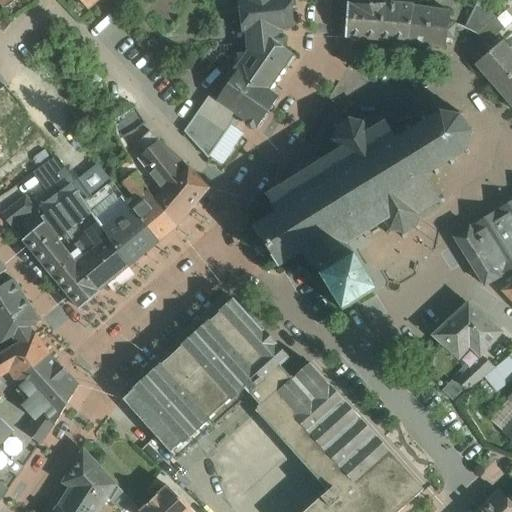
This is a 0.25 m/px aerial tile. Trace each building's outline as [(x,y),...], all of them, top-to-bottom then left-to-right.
[(0,0),(0,3),(4,9),(14,0),(0,0)] [(79,0),(89,10),(100,0),(79,0)] [(241,0),(239,1),(242,32),(246,32),(248,52),(284,48),(282,29),(294,27),(291,0),(241,0)] [(393,2),(373,5),(348,4),(347,4),(345,30),(345,38),(408,43),(413,6),(413,5),(393,2)] [(494,16),(475,5),(465,27),(477,34),(496,17),(494,16)] [(451,11),(413,6),(408,43),(446,46),(447,36),(449,21),(451,11)] [(505,28),(496,17),(477,34),(486,44),(505,28)] [(474,65),(493,87),(511,71),(511,50),(503,40),(474,65)] [(242,67),(238,64),(231,74),(234,76),(217,98),(210,92),(183,131),(206,157),(234,114),(257,129),(278,97),(269,90),(286,66),(289,68),(296,57),(284,48),(248,52),(251,54),(242,67)] [(217,61),(206,53),(198,65),(209,72),(217,61)] [(511,71),(493,87),(511,108),(511,71)] [(9,84),(0,90),(0,106),(15,94),(9,84)] [(100,100),(83,111),(88,120),(106,109),(100,100)] [(135,107),(114,120),(118,135),(119,139),(137,129),(136,128),(142,124),(141,123),(135,107)] [(384,119),(383,123),(369,132),(364,124),(367,120),(364,118),(361,122),(352,120),(351,115),(347,116),(348,121),(339,126),(335,123),(333,126),(337,129),(335,139),(330,139),(331,143),(336,142),(341,151),(323,162),(319,156),(316,158),(320,164),(303,174),(299,169),(296,171),(299,176),(282,187),(279,181),(276,183),(279,189),(268,196),(278,213),(255,228),(261,238),(262,238),(273,255),(273,256),(279,267),(303,252),(312,266),(316,264),(323,274),(321,275),(343,311),(377,290),(355,254),(353,255),(347,244),(364,234),(367,239),(370,237),(367,232),(380,224),(384,229),(388,227),(389,229),(386,233),(389,235),(392,231),(402,233),(403,238),(407,238),(406,233),(414,227),(418,230),(421,227),(416,224),(418,215),(423,214),(423,212),(438,202),(444,203),(445,200),(438,198),(424,176),(433,171),(436,175),(439,173),(436,168),(448,161),(451,165),(454,163),(452,159),(463,152),(467,155),(470,152),(465,149),(469,134),(474,133),(473,129),(468,130),(460,118),(463,114),(460,111),(456,116),(442,113),(441,108),(437,109),(438,114),(427,121),(425,116),(421,119),(424,123),(412,130),(409,126),(406,128),(408,133),(398,139),(395,135),(394,136),(387,124),(388,120),(384,119)] [(0,150),(2,149),(34,123),(25,109),(1,126),(0,124),(0,150)] [(209,189),(180,158),(152,132),(139,144),(147,152),(138,160),(164,193),(155,201),(154,202),(177,226),(209,189)] [(79,145),(63,155),(70,165),(86,154),(79,145)] [(109,183),(86,154),(70,165),(63,170),(67,179),(72,186),(73,185),(78,192),(102,229),(130,206),(112,180),(109,183)] [(55,157),(35,171),(44,184),(63,170),(55,157)] [(131,160),(114,174),(122,185),(124,183),(124,182),(138,171),(131,160)] [(63,170),(44,184),(55,198),(72,186),(67,179),(63,170)] [(177,226),(154,202),(155,201),(138,171),(124,182),(124,183),(138,200),(130,206),(159,242),(177,226)] [(129,267),(102,229),(78,192),(73,185),(72,186),(55,198),(38,210),(37,211),(45,222),(57,238),(58,239),(67,232),(79,249),(70,256),(99,292),(129,267)] [(26,195),(1,214),(12,227),(19,222),(36,209),(26,195)] [(511,201),(471,226),(500,275),(511,267),(511,201)] [(159,242),(130,206),(102,229),(129,267),(159,242)] [(38,210),(36,209),(19,222),(29,235),(45,222),(37,211),(38,210)] [(23,240),(51,275),(70,256),(58,239),(57,238),(45,222),(29,235),(23,240)] [(500,275),(471,226),(454,238),(484,286),(501,276),(500,275)] [(99,292),(70,256),(51,275),(80,310),(99,292)] [(14,279),(0,288),(0,340),(2,343),(13,336),(29,326),(40,320),(14,279)] [(263,331),(234,298),(122,398),(177,459),(250,394),(261,407),(292,379),(281,366),(290,358),(264,330),(263,331)] [(470,368),(481,355),(501,333),(468,304),(434,336),(470,368)] [(29,326),(13,336),(19,344),(0,355),(0,398),(17,383),(50,354),(36,334),(35,335),(29,326)] [(50,354),(17,383),(32,400),(27,405),(39,418),(44,412),(54,424),(78,385),(50,354)] [(481,355),(470,368),(457,381),(467,390),(484,376),(495,367),(481,355)] [(495,367),(484,376),(497,392),(511,379),(511,359),(509,355),(495,367)] [(384,444),(311,363),(257,411),(329,491),(384,444)] [(39,418),(26,433),(41,444),(54,424),(44,412),(39,418)] [(0,443),(14,430),(0,417),(0,443)] [(398,511),(424,489),(384,444),(329,491),(305,511),(398,511)] [(116,485),(83,449),(63,483),(70,487),(60,505),(66,511),(139,511),(140,511),(131,501),(122,511),(107,499),(116,485)] [(140,511),(139,511),(192,511),(167,485),(140,511)] [(511,511),(511,495),(507,500),(499,492),(478,511),(511,511)]
